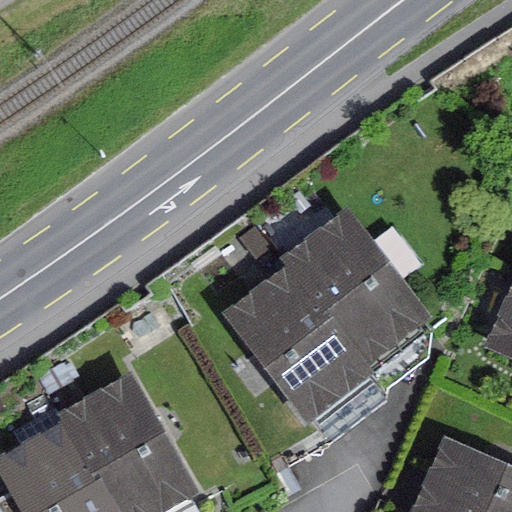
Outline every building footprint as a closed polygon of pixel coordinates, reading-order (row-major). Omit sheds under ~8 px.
[(287,264),(291,269),(365,366),(424,321),(347,219),(287,264)] [(291,269),(234,313),(313,416),(370,373),(365,366),(291,269)] [(511,307),(497,343),(511,349),(511,307)] [(118,511),(158,511),(191,494),(127,381),(65,416),(69,424),(118,511)] [(118,511),(69,424),(3,461),(31,511),(118,511)] [(511,511),(511,477),(449,451),(423,511),(511,511)]
